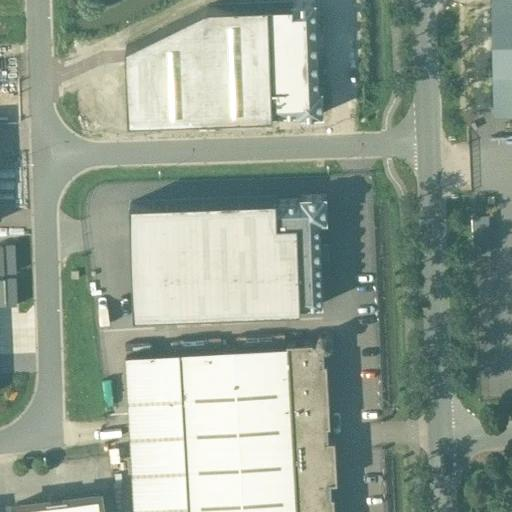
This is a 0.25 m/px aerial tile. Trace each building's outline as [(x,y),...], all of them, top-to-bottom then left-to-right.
[(511,0),(492,0),(495,114),(511,113),(511,0)] [(178,19),(125,45),(128,120),(273,115),(273,112),(298,111),(299,114),(323,114),(322,89),(318,89),(315,1),(207,5),(178,19)] [(302,199),(277,200),(277,197),(130,202),(134,315),(301,309),(301,304),(322,303),(319,220),(327,219),(326,195),(302,196),(302,199)] [(335,511),(334,495),(332,495),(331,481),(337,481),(335,439),(329,439),(328,425),(330,425),(327,362),(325,362),(324,349),(329,348),(332,345),(333,340),(331,335),(326,333),(321,334),(318,337),(317,342),(313,342),(313,341),(288,343),(288,345),(127,354),(135,511),(335,511)] [(101,511),(100,493),(16,504),(16,511),(101,511)]
